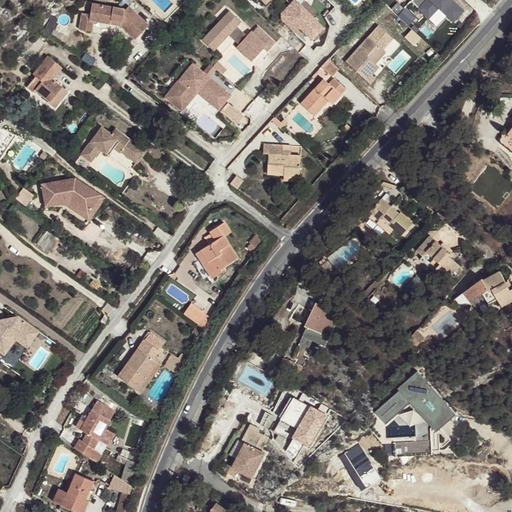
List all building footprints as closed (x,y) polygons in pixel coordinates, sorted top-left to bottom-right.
[(314,45),(331,25),(303,0),(294,0),(281,16),(314,45)] [(428,0),(421,7),(439,25),(450,15),(457,22),(470,10),(460,0),(428,0)] [(149,25),(129,6),(126,9),(92,3),(89,20),(87,20),(85,33),(91,34),(94,21),(110,24),(111,20),(121,22),(121,26),(135,40),(149,25)] [(401,15),(413,26),(420,17),(408,7),(401,15)] [(240,21),(229,11),(202,41),(213,51),(228,34),(238,44),(236,46),(252,60),(263,48),(267,51),(275,42),(257,26),(252,32),(250,30),(246,35),(236,26),(240,21)] [(416,44),(422,38),(415,30),(408,36),(416,44)] [(345,61),(370,84),(375,78),(372,75),(365,68),(372,60),(376,63),(386,52),(368,36),(345,61)] [(35,90),(49,102),(62,87),(53,79),(62,68),(47,56),(34,73),(37,76),(43,81),(35,90)] [(332,76),(339,69),(328,59),(321,66),(332,76)] [(365,68),(372,75),(379,67),(376,63),(372,60),(365,68)] [(203,71),(192,63),(172,88),(165,96),(182,110),(197,91),(219,109),(231,94),(209,76),(208,76),(206,79),(201,74),(203,72),(203,71)] [(209,63),(203,71),(203,72),(208,76),(209,76),(215,68),(209,63)] [(33,93),(35,90),(43,81),(37,76),(27,89),(33,93)] [(323,78),(300,103),(314,116),(325,105),(323,103),(327,99),(329,101),(330,101),(339,92),(341,95),(346,90),(336,80),(331,86),(323,78)] [(67,91),(62,87),(49,102),(55,107),(67,91)] [(339,92),(330,101),(333,104),(341,95),(339,92)] [(284,126),(274,116),(271,120),(281,129),(284,126)] [(81,155),(91,163),(100,149),(105,153),(110,146),(114,148),(119,152),(120,151),(122,148),(139,161),(146,151),(114,129),(111,134),(101,126),(81,155)] [(300,175),(301,155),(291,155),(283,154),(283,144),(264,144),(263,153),(268,154),(268,174),(283,174),(300,175)] [(291,145),(283,144),(283,154),(291,155),(291,145)] [(110,146),(105,153),(108,155),(114,148),(110,146)] [(137,164),(139,161),(122,148),(120,151),(137,164)] [(82,211),(94,192),(69,175),(35,182),(40,205),(58,201),(64,200),(82,211)] [(99,195),(94,192),(82,211),(64,200),(58,201),(83,218),(99,195)] [(402,236),(413,224),(401,212),(399,214),(383,199),(371,211),(379,220),(381,218),(394,229),(402,236)] [(390,234),(394,229),(381,218),(379,220),(371,211),(369,214),(370,216),(390,234)] [(225,221),(209,231),(215,241),(200,251),(209,263),(204,266),(210,275),(220,268),(237,257),(223,235),(230,231),(225,221)] [(44,248),(50,253),(59,240),(46,230),(37,243),(44,248)] [(263,241),(258,231),(249,242),(257,249),(263,241)] [(430,236),(417,250),(424,257),(429,262),(427,265),(435,273),(437,270),(448,280),(460,266),(452,259),(449,262),(446,259),(449,256),(450,255),(430,236)] [(347,247),(334,259),(343,268),(356,256),(347,247)] [(209,263),(200,251),(196,254),(204,266),(209,263)] [(429,262),(424,257),(421,260),(427,265),(429,262)] [(328,272),(332,268),(326,262),(323,266),(328,272)] [(222,271),(220,268),(210,275),(212,278),(222,271)] [(503,308),(511,302),(511,289),(510,291),(505,282),(499,272),(483,281),(482,279),(464,293),(470,302),(483,293),(488,290),(489,291),(492,289),(498,298),(503,308)] [(488,290),(483,293),(489,303),(498,298),(492,289),(489,291),(488,290)] [(338,312),(318,302),(306,327),(312,330),(326,336),(330,327),(328,326),(330,321),(333,322),(338,312)] [(183,313),(197,323),(203,314),(190,304),(183,313)] [(33,328),(18,317),(3,320),(4,324),(0,330),(0,352),(1,353),(7,343),(6,342),(11,335),(16,334),(25,340),(33,328)] [(39,332),(33,328),(25,340),(16,334),(11,335),(6,342),(7,343),(1,353),(4,355),(16,339),(28,348),(39,332)] [(321,345),(326,336),(312,330),(308,339),(321,345)] [(117,376),(137,390),(158,362),(153,358),(159,350),(158,349),(164,341),(151,331),(145,340),(144,339),(138,347),(142,351),(134,362),(130,359),(117,376)] [(417,331),(411,337),(418,345),(425,338),(417,331)] [(138,347),(130,359),(134,362),(142,351),(138,347)] [(179,374),(185,363),(172,354),(165,364),(179,374)] [(292,362),(284,358),(275,376),(283,379),(292,362)] [(162,364),(158,362),(137,390),(141,393),(162,364)] [(301,396),(291,419),(307,425),(303,437),(321,445),(336,410),(301,396)] [(109,419),(115,410),(98,400),(92,409),(91,409),(84,422),(80,419),(76,426),(87,433),(82,440),(80,439),(74,447),(96,461),(101,453),(94,448),(99,440),(106,428),(111,420),(109,419)] [(114,433),(106,428),(99,440),(107,445),(114,433)] [(253,478),(265,453),(261,451),(268,438),(249,428),(242,441),(245,442),(238,457),(232,467),(253,478)] [(238,457),(245,442),(242,441),(235,437),(227,451),(238,457)] [(128,459),(129,460),(132,454),(125,450),(122,456),(128,459)] [(123,480),(132,486),(139,465),(129,460),(128,459),(122,479),(123,480)] [(58,488),(53,501),(78,511),(84,498),(86,499),(94,480),(75,473),(71,482),(69,487),(67,492),(58,488)] [(130,495),(132,486),(123,480),(120,491),(122,491),(130,495)] [(125,511),(130,495),(122,491),(117,508),(125,511)] [(84,498),(78,511),(79,511),(83,511),(89,500),(86,499),(84,498)] [(230,511),(217,502),(209,511),(230,511)]
